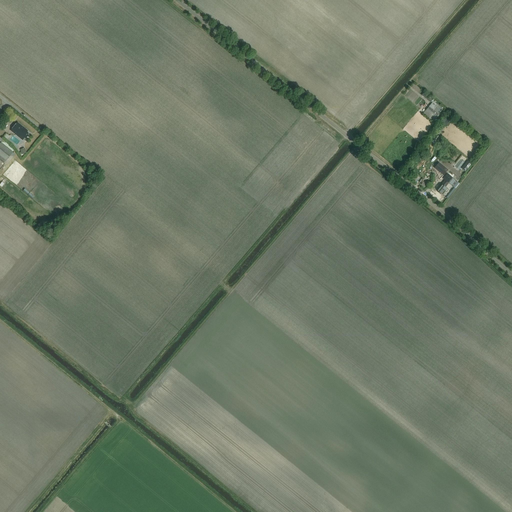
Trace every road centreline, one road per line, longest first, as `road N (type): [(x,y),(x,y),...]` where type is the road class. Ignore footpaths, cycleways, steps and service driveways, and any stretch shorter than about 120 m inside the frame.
road 1 (unclassified): [(511,277),(178,0)]
road 2 (track): [(345,136),(461,0)]
